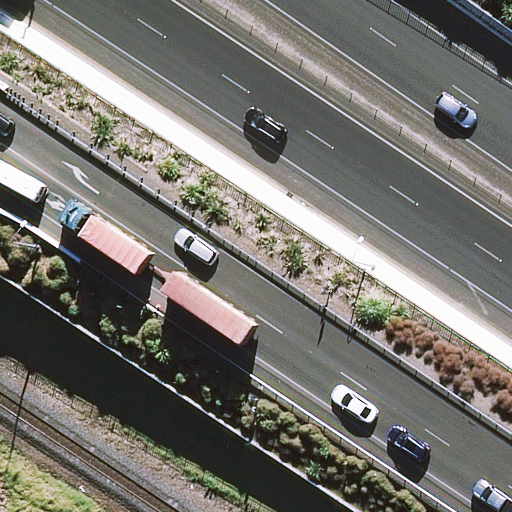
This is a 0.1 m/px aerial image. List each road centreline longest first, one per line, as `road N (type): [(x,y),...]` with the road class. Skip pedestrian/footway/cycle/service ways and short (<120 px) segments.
road 1 (motorway): [(511,477),(0,135)]
road 2 (motorway): [(511,270),(114,0)]
road 3 (motorway): [(326,0),(511,129)]
